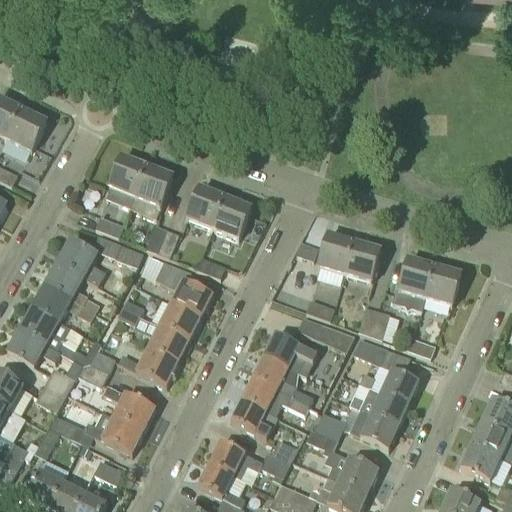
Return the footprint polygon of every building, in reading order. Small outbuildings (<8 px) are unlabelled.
[(0,144),(6,148),(22,117),(0,105),(0,144)] [(47,129),(22,117),(6,148),(31,160),(47,129)] [(108,195),(110,196),(106,206),(129,216),(146,173),(121,163),(108,195)] [(0,187),(12,193),(18,182),(0,172),(0,187)] [(173,184),(146,173),(129,216),(156,226),(160,216),(173,184)] [(212,237),(225,205),(199,194),(186,226),(212,237)] [(251,216),(225,205),(212,237),(238,247),(251,216)] [(100,223),(95,236),(119,246),(124,233),(100,223)] [(157,260),(166,237),(155,233),(146,256),(157,260)] [(166,237),(157,260),(169,265),(179,242),(166,237)] [(344,282),(353,249),(327,242),(317,275),(344,282)] [(70,248),(57,270),(98,293),(105,280),(92,273),(97,263),(70,248)] [(319,254),(302,249),(298,262),(315,267),(319,254)] [(380,257),(353,249),(344,282),(370,290),(380,257)] [(142,260),(120,252),(115,266),(137,275),(142,260)] [(196,276),(220,286),(225,273),(201,264),(196,276)] [(391,310),(419,318),(433,273),(407,266),(398,297),(395,296),(391,310)] [(187,289),(191,280),(164,269),(155,287),(176,297),(169,310),(200,327),(213,303),(187,289)] [(44,293),(72,308),(77,299),(84,286),(98,294),(98,293),(57,270),(44,293)] [(433,273),(419,318),(421,319),(425,307),(451,315),(460,282),(433,273)] [(60,330),(67,316),(72,308),(44,293),(32,315),(60,330)] [(87,305),(82,314),(95,321),(100,312),(87,305)] [(140,324),(144,315),(126,306),(122,315),(140,324)] [(310,307),(305,319),(329,328),(334,316),(310,307)] [(169,310),(162,324),(157,333),(159,334),(189,349),(200,327),(169,310)] [(366,313),(358,338),(369,342),(377,317),(366,313)] [(90,329),(95,321),(82,314),(78,322),(90,329)] [(60,360),(70,366),(75,357),(63,350),(71,336),(60,330),(32,315),(19,337),(60,360)] [(135,333),(140,324),(122,315),(117,324),(135,333)] [(377,317),(369,342),(382,347),(390,321),(377,317)] [(355,344),(303,324),(297,337),(346,360),(355,344)] [(189,349),(159,334),(155,343),(153,343),(146,356),(178,372),(189,349)] [(34,376),(41,362),(55,370),(60,360),(19,337),(6,360),(34,376)] [(316,363),(299,355),(300,354),(274,341),(263,363),(289,376),(296,362),(313,370),(316,363)] [(406,357),(430,366),(435,353),(410,344),(406,357)] [(381,373),(388,357),(360,346),(352,360),(381,373)] [(146,356),(139,371),(122,362),(117,371),(134,379),(134,380),(166,396),(178,372),(146,356)] [(91,370),(109,380),(116,367),(98,357),(91,370)] [(283,388),(289,376),(263,363),(253,384),(309,412),(313,405),(296,396),(296,395),(283,388)] [(91,370),(82,372),(77,382),(102,395),(109,380),(91,370)] [(64,406),(74,387),(65,382),(53,376),(43,394),(64,406)] [(390,378),(380,400),(408,413),(418,391),(390,378)] [(511,381),(504,378),(498,390),(511,396),(511,381)] [(359,391),(369,395),(370,396),(375,385),(364,380),(359,391)] [(0,413),(9,419),(22,396),(0,383),(0,413)] [(309,412),(253,384),(241,407),(267,420),(273,407),(286,414),(287,413),(304,422),(309,412)] [(119,410),(111,424),(143,440),(155,416),(123,400),(123,401),(105,393),(101,401),(119,410)] [(56,420),(64,406),(43,394),(35,409),(56,420)] [(380,400),(370,396),(369,395),(364,406),(354,402),(349,413),(360,418),(398,435),(408,413),(380,400)] [(480,429),(511,443),(511,414),(506,412),(506,413),(490,406),(480,429)] [(255,442),(266,447),(278,425),(267,420),(241,407),(229,430),(255,443),(255,442)] [(0,435),(9,419),(0,413),(0,435)] [(349,440),(359,445),(388,458),(398,435),(360,418),(355,428),(354,428),(349,440)] [(313,437),(337,448),(346,430),(323,419),(313,437)] [(48,435),(60,441),(70,446),(77,433),(55,422),(48,435)] [(131,464),(143,440),(111,424),(104,439),(87,430),(83,438),(99,447),(99,448),(131,464)] [(501,467),(511,443),(480,429),(469,452),(501,467)] [(45,466),(60,441),(48,435),(38,453),(33,460),(45,466)] [(332,460),(333,459),(337,448),(313,437),(311,436),(305,448),(324,457),(332,460)] [(0,486),(9,492),(16,480),(24,465),(28,459),(26,458),(0,442),(0,467),(5,470),(0,478),(0,486)] [(270,463),(288,472),(297,455),(289,452),(279,447),(270,463)] [(29,467),(33,460),(38,453),(31,449),(26,458),(28,459),(24,465),(29,467)] [(257,479),(260,474),(261,471),(245,462),(220,449),(209,472),(234,484),(241,487),(247,474),(257,479)] [(82,452),(79,459),(88,464),(92,457),(82,452)] [(501,467),(469,452),(459,475),(474,482),(474,483),(490,490),(501,467)] [(281,485),(288,472),(270,463),(266,460),(261,471),(260,474),(274,482),(281,485)] [(347,465),(338,461),(327,484),(367,503),(378,480),(362,472),(363,472),(347,465)] [(95,477),(93,481),(116,493),(123,479),(100,468),(95,477)] [(84,471),(72,495),(62,490),(50,511),(77,511),(83,501),(93,481),(95,477),(84,471)] [(240,511),(244,506),(227,498),(234,484),(209,472),(197,494),(222,507),(219,511),(240,511)] [(36,511),(50,511),(62,490),(39,478),(32,492),(33,492),(26,506),(36,511)] [(322,494),(317,507),(316,509),(323,511),(363,511),(367,503),(327,484),(326,484),(321,494),(322,494)] [(280,490),(275,501),(297,511),(314,511),(316,509),(317,507),(309,503),(280,490)] [(511,511),(511,497),(501,493),(496,505),(505,509),(511,511)] [(442,511),(479,511),(481,510),(465,503),(465,504),(449,497),(442,511)] [(105,511),(83,501),(77,511),(105,511)] [(297,511),(275,501),(269,511),(297,511)]
